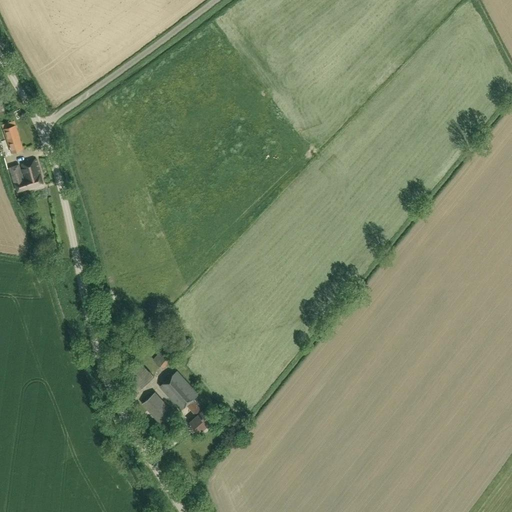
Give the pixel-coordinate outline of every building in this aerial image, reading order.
[(3,129),(11,154),(24,150),(16,125),(14,120),(2,124),(3,129)] [(40,174),(36,160),(21,164),(22,167),(20,168),(19,165),(10,168),(15,184),(18,192),(43,184),(40,174)] [(151,356),(158,363),(172,349),(165,342),(151,356)] [(142,388),(154,377),(138,359),(125,371),(134,379),(129,384),(137,392),(142,388)] [(160,387),(181,410),(187,404),(197,415),(190,422),(200,433),(212,422),(202,411),(197,406),(198,405),(193,399),(198,395),(177,371),(160,387)] [(142,404),(162,425),(175,414),(155,392),(142,404)]
